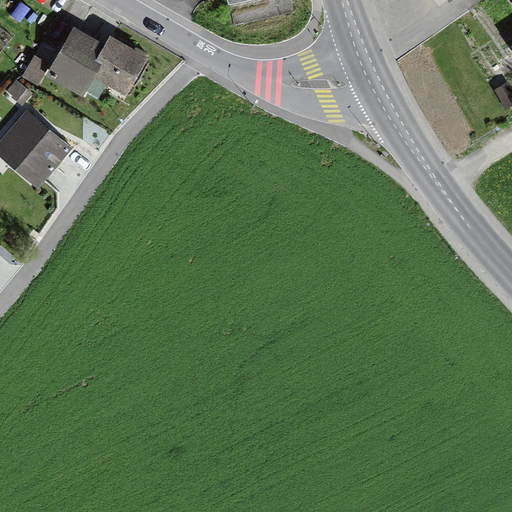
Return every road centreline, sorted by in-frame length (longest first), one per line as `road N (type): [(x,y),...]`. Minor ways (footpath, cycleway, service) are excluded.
road 1 (residential): [(121,0),(280,89),(321,94),(372,76)]
road 2 (secondary): [(372,76),(433,185),(511,278)]
